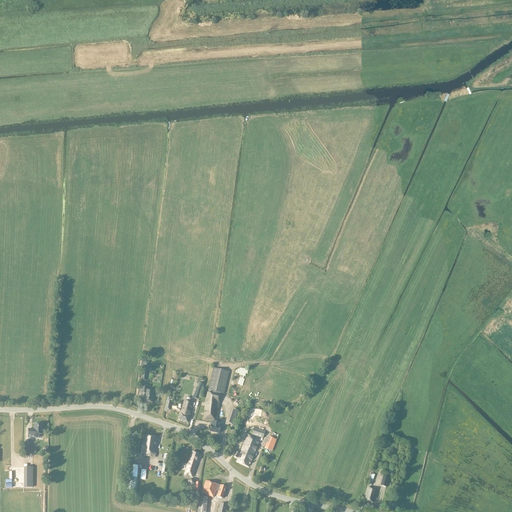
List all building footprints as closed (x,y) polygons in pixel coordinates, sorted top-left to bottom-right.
[(148,362),(142,361),(140,370),(147,371),(148,362)] [(248,395),(249,366),(236,366),(235,387),(238,387),(237,397),(240,397),(240,395),(248,395)] [(210,432),(219,433),(220,427),(221,423),(217,422),(218,415),(221,395),(220,395),(221,393),(224,394),(229,373),(213,369),(208,390),(211,391),(211,393),(208,392),(206,399),(205,405),(204,420),(212,421),(212,426),(211,426),(210,432)] [(199,383),(197,387),(194,398),(198,399),(201,389),(203,385),(199,383)] [(142,387),(141,393),(145,394),(145,395),(144,401),(153,402),(154,391),(147,390),(147,388),(142,387)] [(188,423),(193,403),(184,400),(179,420),(188,423)] [(239,411),(233,409),(228,424),(234,426),(239,411)] [(43,434),(43,424),(34,424),(34,430),(28,430),(28,437),(39,437),(39,434),(43,434)] [(252,435),(263,438),(265,432),(254,428),(252,435)] [(249,467),(260,439),(249,434),(237,462),(249,467)] [(144,436),(141,457),(155,459),(157,446),(155,446),(156,438),(144,436)] [(269,437),(264,449),(269,451),(273,439),(269,437)] [(24,453),(36,453),(36,449),(28,449),(28,444),(24,444),(24,453)] [(199,453),(193,451),(192,455),(191,455),(184,475),(187,476),(188,474),(191,475),(191,477),(192,478),(198,461),(197,461),(199,453)] [(167,473),(170,455),(164,454),(163,460),(161,472),(167,473)] [(32,468),(24,468),(24,488),(32,488),(32,468)] [(383,476),(380,486),(386,488),(389,478),(383,476)] [(137,479),(128,478),(127,492),(135,493),(137,479)] [(206,481),(201,494),(213,498),(216,490),(219,491),(217,497),(223,499),(226,488),(221,486),(220,486),(218,485),(206,481)] [(196,505),(200,483),(196,482),(194,495),(196,496),(196,499),(192,499),(192,505),(196,505)] [(365,500),(373,503),(375,496),(377,490),(368,487),(367,493),(367,494),(365,500)] [(200,497),(197,511),(205,511),(207,498),(200,497)]
